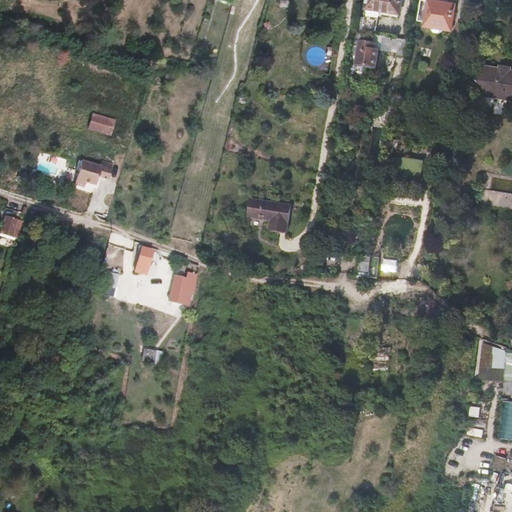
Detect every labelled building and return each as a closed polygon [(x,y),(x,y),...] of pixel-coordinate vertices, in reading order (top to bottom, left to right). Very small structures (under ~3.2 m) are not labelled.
[(404,0),(368,0),(367,9),(401,15),(404,0)] [(429,2),(423,1),(419,22),(426,23),(426,27),(446,31),(447,26),(453,28),(457,6),(430,1),(429,2)] [(376,43),(362,41),(358,65),(378,69),(382,49),(375,48),(376,43)] [(511,71),(479,66),(474,94),(485,95),(487,94),(511,98),(511,71)] [(440,84),(441,77),(432,75),(431,82),(440,84)] [(175,77),(169,76),(167,86),(174,87),(175,77)] [(114,124),(91,116),(86,130),(110,137),(114,124)] [(404,158),(402,175),(421,177),(423,161),(404,158)] [(78,159),(70,184),(80,187),(82,182),(92,185),(95,177),(105,180),(111,164),(99,161),(98,165),(78,159)] [(291,208),(252,200),(249,218),(272,222),(270,231),(286,234),(291,208)] [(15,219),(5,216),(0,232),(10,235),(15,219)] [(142,248),(138,256),(135,271),(143,275),(151,251),(142,248)] [(148,264),(156,266),(160,255),(152,252),(148,264)] [(359,259),(358,278),(370,279),(370,260),(359,259)] [(184,278),(173,276),(167,301),(188,305),(190,294),(194,294),(198,274),(186,272),(184,278)] [(494,359),(501,360),(500,367),(485,366),(483,378),(511,381),(511,351),(511,352),(495,349),(495,345),(490,344),(490,342),(484,341),(483,352),(488,353),(488,355),(494,355),(494,359)] [(152,350),(144,349),(142,362),(150,362),(152,350)] [(494,359),(486,358),(485,366),(500,367),(501,360),(494,359)] [(511,401),(504,401),(499,439),(511,441),(511,401)] [(496,452),(493,471),(504,473),(508,454),(496,452)] [(495,489),(494,508),(509,509),(510,490),(495,489)]
